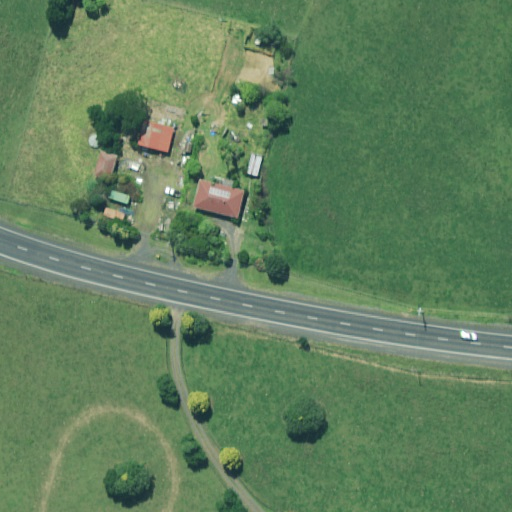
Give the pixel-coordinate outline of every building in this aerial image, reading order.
[(176,128),(145,120),(139,145),(169,153),(176,128)] [(103,145),(104,143),(103,140),(102,138),(101,136),(99,135),(96,135),(94,135),(92,136),(90,137),(89,140),(88,142),(89,144),(90,147),(91,148),(93,150),(96,150),(98,150),(100,149),(102,147),(103,145)] [(118,160),(104,154),(95,175),(109,181),(118,160)] [(264,158),(253,155),(249,174),(260,177),(264,158)] [(248,189),(203,179),(196,208),(241,219),(248,189)]
